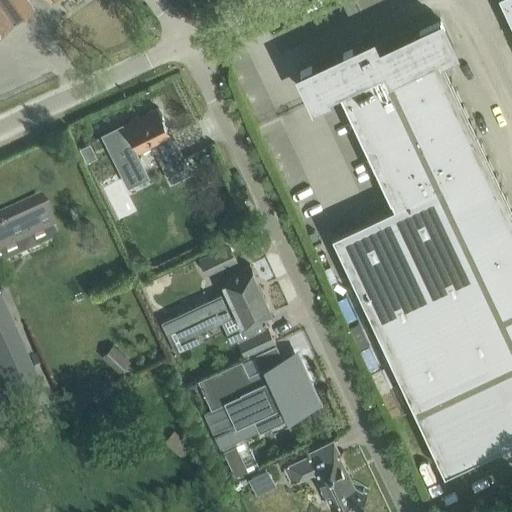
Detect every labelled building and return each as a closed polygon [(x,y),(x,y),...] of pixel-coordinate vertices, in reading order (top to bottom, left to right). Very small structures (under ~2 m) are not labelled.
[(0,0),(0,33),(34,9),(27,0),(0,0)] [(511,0),(503,0),(511,19),(511,0)] [(394,204),(344,228),(332,233),(444,471),(511,439),(511,208),(439,53),(453,46),(440,19),(377,48),(372,37),(301,71),(315,98),(339,87),(394,204)] [(122,125),(104,134),(106,139),(122,172),(124,175),(143,166),(141,162),(136,153),(136,152),(139,150),(139,151),(169,136),(171,135),(158,107),(125,123),(126,125),(123,126),(122,125)] [(183,157),(163,167),(170,181),(190,171),(183,157)] [(41,199),(0,217),(0,267),(21,258),(16,246),(32,239),(55,228),(41,199)] [(229,243),(199,257),(207,274),(237,260),(229,243)] [(167,333),(262,289),(250,264),(220,278),(226,291),(161,321),(167,333)] [(238,314),(244,327),(262,318),(263,320),(266,319),(265,316),(273,313),(262,289),(167,333),(176,352),(200,341),(197,333),(238,314)] [(49,408),(39,387),(0,301),(0,427),(47,406),(47,408),(49,408)] [(246,356),(275,342),(267,325),(238,339),(246,356)] [(242,359),(198,379),(211,408),(203,411),(219,448),(248,436),(259,431),(285,419),(284,417),(315,403),(306,384),(309,382),(301,365),(298,366),(292,354),(249,374),(242,359)] [(236,445),(224,451),(236,476),(248,471),(236,445)] [(365,487),(363,490),(356,487),(353,481),(349,483),(343,469),(347,467),(341,455),(344,453),(344,451),(340,452),(315,464),(310,453),(284,465),(291,482),(298,479),(299,480),(314,472),(318,481),(316,481),(322,494),(324,493),(332,509),(338,506),(341,504),(351,510),(349,511),(356,511),(369,490),(365,487)] [(254,492),(273,482),(264,464),(245,474),(254,492)]
